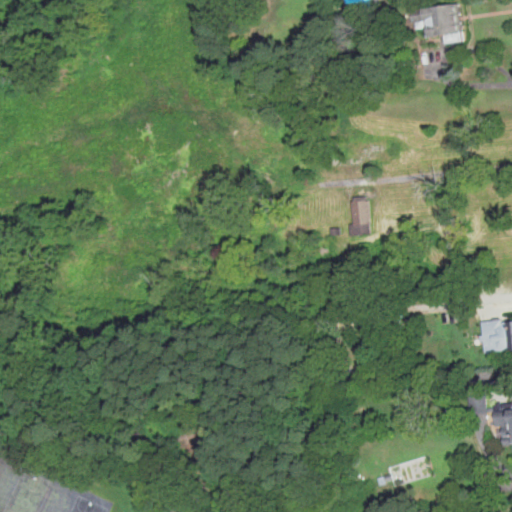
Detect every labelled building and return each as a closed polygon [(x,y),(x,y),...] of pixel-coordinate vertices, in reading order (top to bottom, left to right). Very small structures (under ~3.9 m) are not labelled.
[(414,11),(458,4),(464,39),(443,42),(442,34),(418,38),(414,11)] [(354,201),(370,200),(372,233),(351,234),(350,223),(355,223),(354,201)] [(451,285),(476,283),(476,293),(452,294),(451,285)] [(511,321),(511,351),(487,353),(484,321),(504,319),(504,322),(511,321)] [(469,396),(489,394),(489,404),(511,401),(511,442),(503,443),(501,425),(495,425),(494,410),(471,412),(469,396)]
